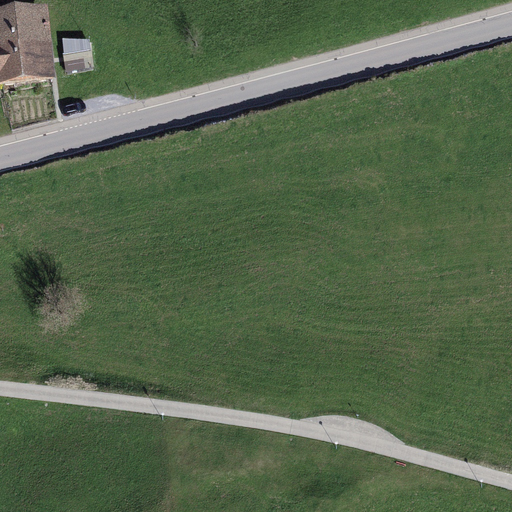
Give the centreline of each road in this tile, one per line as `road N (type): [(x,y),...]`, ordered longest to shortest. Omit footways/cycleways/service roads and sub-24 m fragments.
road 1 (tertiary): [(0,154),(511,19)]
road 2 (residential): [(0,389),(351,437),(511,481)]
